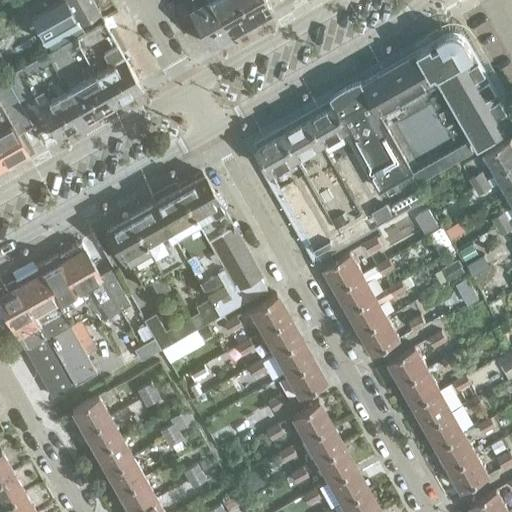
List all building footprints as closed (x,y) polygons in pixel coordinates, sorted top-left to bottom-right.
[(43,0),(26,10),(36,26),(69,7),(78,23),(100,11),(93,0),(43,0)] [(194,0),(198,6),(190,10),(209,44),(271,9),(265,0),(194,0)] [(110,31),(103,19),(74,34),(93,68),(112,101),(141,84),(122,52),(125,50),(113,29),(110,31)] [(446,32),(418,49),(363,80),(254,141),(315,244),(340,230),(346,241),(426,196),(417,179),(511,124),(511,117),(465,36),(464,34),(463,33),(462,32),(460,32),(458,30),(456,30),(455,30),(452,30),(451,30),(448,31),(446,32)] [(56,133),(70,125),(64,113),(78,105),(65,83),(47,50),(4,74),(33,124),(42,140),(56,133)] [(105,105),(112,101),(93,68),(65,83),(78,105),(93,97),(90,91),(95,87),(105,105)] [(0,76),(0,152),(7,165),(34,150),(23,130),(33,124),(4,74),(0,76)] [(511,140),(511,138),(484,153),(496,174),(511,164),(511,140)] [(478,194),(491,187),(501,182),(507,193),(511,190),(511,164),(496,174),(486,179),(474,186),(478,194)] [(469,178),(474,186),(486,179),(482,171),(469,178)] [(233,282),(243,300),(266,287),(259,276),(262,274),(213,189),(212,190),(202,172),(195,174),(194,180),(187,183),(183,182),(177,185),(208,237),(224,265),(223,266),(233,282)] [(209,296),(219,314),(243,300),(233,282),(223,266),(224,265),(208,237),(177,185),(153,199),(186,256),(199,279),(209,296)] [(129,213),(162,270),(186,256),(153,199),(129,213)] [(416,211),(424,228),(437,222),(430,205),(416,211)] [(505,210),(492,217),(496,226),(510,218),(505,210)] [(114,245),(137,285),(149,278),(158,294),(170,288),(160,271),(162,270),(129,213),(106,226),(116,244),(114,245)] [(511,216),(496,226),(501,234),(511,226),(511,216)] [(377,235),(365,241),(370,251),(382,244),(377,235)] [(99,273),(80,240),(59,252),(78,285),(97,321),(129,302),(110,267),(99,273)] [(473,243),(460,249),(467,262),(480,255),(473,243)] [(324,265),(336,287),(363,272),(351,249),(324,265)] [(59,252),(38,264),(86,352),(96,347),(80,317),(91,311),(78,285),(59,252)] [(382,273),(394,266),(389,257),(377,264),(382,273)] [(458,258),(442,267),(450,280),(465,271),(458,258)] [(61,330),(77,358),(86,352),(38,264),(17,277),(49,336),(61,330)] [(336,287),(349,308),(376,293),(363,272),(336,287)] [(40,322),(35,313),(15,278),(0,286),(0,303),(25,349),(48,337),(40,322)] [(406,287),(401,278),(389,285),(394,294),(406,287)] [(477,286),(460,295),(467,306),(483,298),(477,286)] [(277,291),(249,307),(262,329),(289,314),(277,291)] [(349,308),(361,330),(388,315),(376,293),(349,308)] [(196,327),(219,314),(209,296),(195,304),(199,310),(189,315),(196,327)] [(195,327),(196,327),(189,315),(165,328),(156,312),(144,318),(155,337),(161,347),(162,346),(172,340),(195,327)] [(409,320),(414,330),(426,322),(421,313),(409,320)] [(302,335),(289,314),(262,329),(274,351),(302,335)] [(223,322),(229,331),(241,324),(236,315),(223,322)] [(361,330),(373,352),(400,337),(388,315),(361,330)] [(172,340),(163,345),(172,360),(204,342),(202,339),(195,327),(172,340)] [(446,338),(441,329),(429,336),(435,345),(446,338)] [(314,357),(302,335),(274,351),(286,372),(314,357)] [(25,349),(31,358),(54,346),(49,336),(48,337),(25,349)] [(248,336),(236,343),(241,353),(254,346),(248,336)] [(140,359),(161,347),(155,337),(134,348),(140,359)] [(389,359),(401,381),(428,366),(416,343),(389,359)] [(36,367),(60,355),(54,346),(31,358),(36,367)] [(459,361),(453,351),(442,358),(447,367),(459,361)] [(36,367),(42,377),(65,365),(60,355),(36,367)] [(286,372),(299,394),(326,379),(314,357),(286,372)] [(253,375),(266,367),(260,358),(248,365),(253,375)] [(204,363),(189,371),(194,379),(208,371),(204,363)] [(47,386),(70,374),(65,365),(42,377),(47,386)] [(401,381),(413,402),(440,387),(428,366),(401,381)] [(459,389),(472,382),(466,372),(453,379),(459,389)] [(75,383),(70,374),(47,386),(52,395),(75,383)] [(137,388),(142,396),(155,388),(151,380),(137,388)] [(196,380),(187,385),(193,396),(202,391),(196,380)] [(413,402),(426,424),(452,409),(440,387),(413,402)] [(160,397),(155,388),(142,396),(146,404),(160,397)] [(71,408),(83,429),(110,414),(98,392),(71,408)] [(268,400),(273,409),(285,402),(280,393),(268,400)] [(471,410),(483,403),(478,394),(466,401),(471,410)] [(331,421),(319,398),(291,414),(304,436),(331,421)] [(185,407),(170,416),(173,420),(175,424),(178,429),(193,420),(194,419),(187,406),(185,407)] [(426,424),(438,445),(464,430),(452,409),(426,424)] [(83,429),(94,450),(122,434),(110,414),(83,429)] [(496,425),(490,415),(478,422),(484,432),(496,425)] [(159,428),(164,437),(178,429),(175,424),(173,420),(159,428)] [(343,442),(331,421),(304,436),(316,458),(343,442)] [(266,429),(271,438),(283,431),(278,422),(266,429)] [(169,445),(183,437),(178,429),(164,437),(169,445)] [(438,445),(450,467),(477,452),(464,430),(438,445)] [(94,450),(106,470),(133,454),(122,434),(94,450)] [(356,464),(343,442),(316,458),(328,479),(356,464)] [(278,451),(283,460),(296,453),(290,443),(278,451)] [(0,449),(0,476),(13,469),(1,448),(0,449)] [(503,466),(511,461),(511,453),(510,450),(498,457),(503,466)] [(462,489),(489,474),(477,452),(450,467),(462,489)] [(106,470),(117,490),(145,475),(133,454),(106,470)] [(183,469),(187,478),(201,469),(196,461),(183,469)] [(368,485),(356,464),(328,479),(340,500),(368,485)] [(295,481),(308,474),(302,465),(290,472),(295,481)] [(257,466),(244,474),(253,490),(266,482),(257,466)] [(0,476),(0,503),(24,490),(13,469),(0,476)] [(201,469),(187,478),(192,486),(206,478),(201,469)] [(117,490),(129,511),(156,495),(145,475),(117,490)] [(340,500),(346,511),(370,511),(380,506),(368,485),(340,500)] [(308,503),(320,496),(315,486),(302,493),(308,503)] [(470,502),(475,511),(504,511),(510,509),(497,487),(470,502)] [(0,503),(0,504),(4,511),(32,511),(36,510),(24,490),(0,503)] [(129,511),(166,511),(156,495),(129,511)] [(206,510),(206,511),(221,511),(225,510),(220,502),(206,510)]
